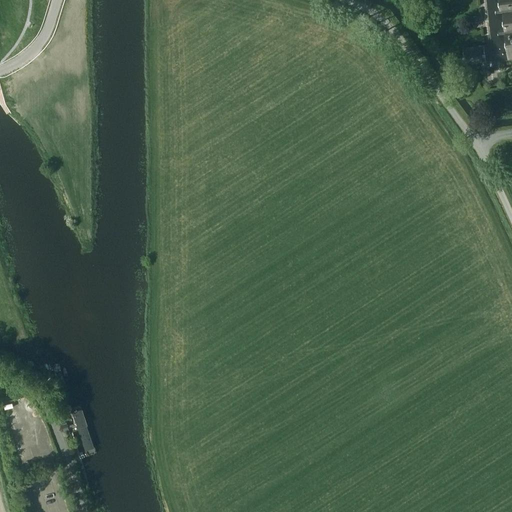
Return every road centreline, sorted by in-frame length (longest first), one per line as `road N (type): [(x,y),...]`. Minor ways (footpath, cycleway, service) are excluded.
road 1 (unclassified): [(511,212),(392,29),(346,0)]
road 2 (unclassified): [(85,511),(52,423),(0,371)]
